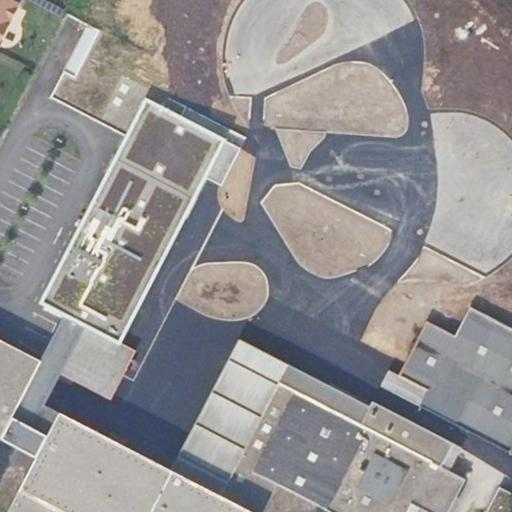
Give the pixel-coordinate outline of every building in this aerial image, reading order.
[(0,0),(0,41),(19,5),(9,0),(0,0)] [(130,81),(20,294),(64,317),(82,326),(57,373),(93,391),(117,345),(102,337),(188,170),(204,178),(222,143),(160,111),(166,100),(130,81)] [(510,453),(511,449),(511,370),(511,368),(511,328),(470,307),(455,336),(426,321),(398,375),(427,391),(419,406),(510,453)] [(41,361),(24,395),(41,404),(57,373),(82,326),(64,317),(41,361)] [(220,496),(278,382),(283,374),(323,395),(328,386),(238,339),(170,470),(220,496)] [(24,395),(41,361),(0,340),(0,439),(24,395)] [(427,391),(398,375),(388,371),(380,386),(419,406),(427,391)] [(279,383),(220,496),(170,470),(59,413),(36,458),(7,511),(406,511),(411,504),(425,511),(448,511),(465,480),(441,467),(453,444),(372,401),(369,407),(328,386),(323,395),(283,374),(279,383)] [(36,458),(59,413),(41,404),(24,395),(0,439),(36,458)] [(495,511),(505,511),(511,500),(511,493),(499,487),(488,508),(495,511)]
